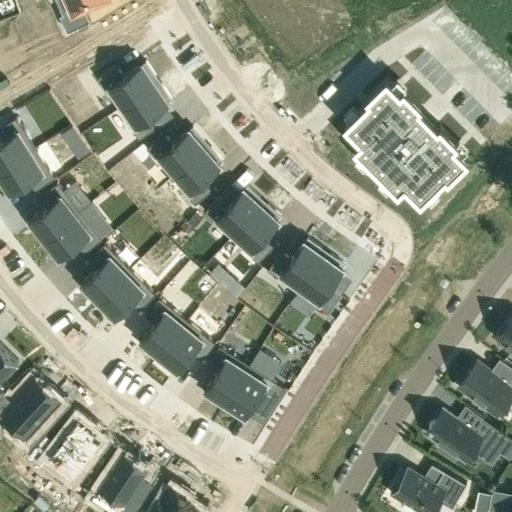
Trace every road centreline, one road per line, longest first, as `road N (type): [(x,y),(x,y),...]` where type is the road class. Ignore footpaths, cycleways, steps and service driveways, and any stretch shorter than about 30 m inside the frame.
road 1 (residential): [(181,0),(235,85),(333,181),(400,232),(406,249),(249,478)]
road 2 (residential): [(249,478),(114,390),(0,273)]
road 3 (residential): [(511,254),(453,329),(344,511)]
